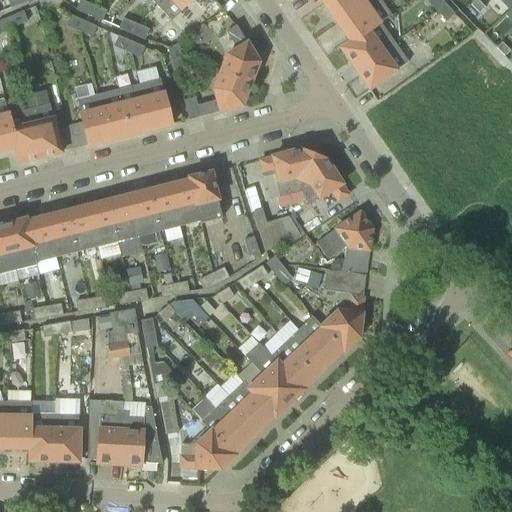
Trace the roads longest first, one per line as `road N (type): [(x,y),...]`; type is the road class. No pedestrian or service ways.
road 1 (residential): [(0,194),(294,121),(329,100)]
road 2 (residential): [(467,289),(238,507)]
road 3 (residential): [(467,289),(329,100)]
road 4 (residential): [(238,507),(9,492)]
road 5 (residential): [(329,100),(258,0)]
